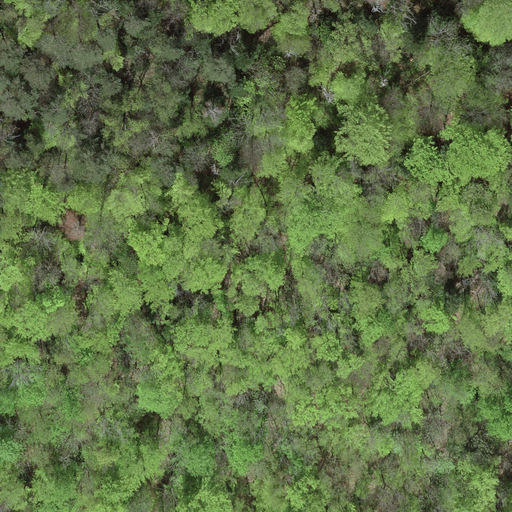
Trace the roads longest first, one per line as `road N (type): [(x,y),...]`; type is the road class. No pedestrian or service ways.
road 1 (track): [(505,0),(141,125),(0,159)]
road 2 (track): [(151,0),(0,87)]
